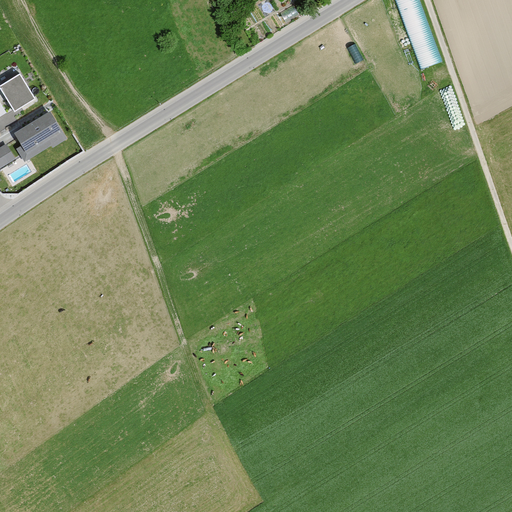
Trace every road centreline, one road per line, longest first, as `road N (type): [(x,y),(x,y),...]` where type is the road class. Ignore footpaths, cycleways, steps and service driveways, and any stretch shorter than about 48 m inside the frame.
road 1 (tertiary): [(0,222),(351,0)]
road 2 (track): [(511,248),(425,0)]
